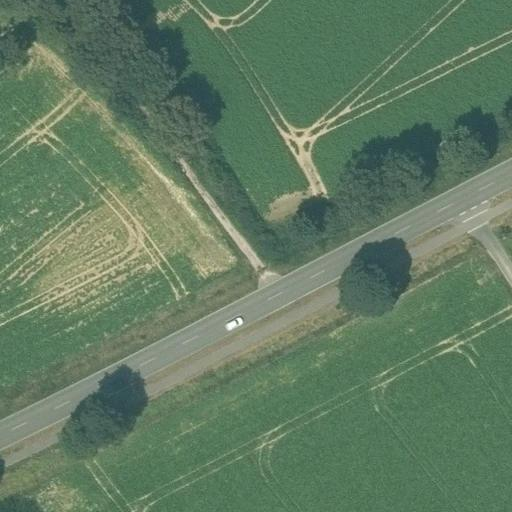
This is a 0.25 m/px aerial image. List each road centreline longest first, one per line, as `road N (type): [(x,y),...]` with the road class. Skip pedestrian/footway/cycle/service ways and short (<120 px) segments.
road 1 (secondary): [(0,436),(463,198)]
road 2 (track): [(279,294),(52,0)]
